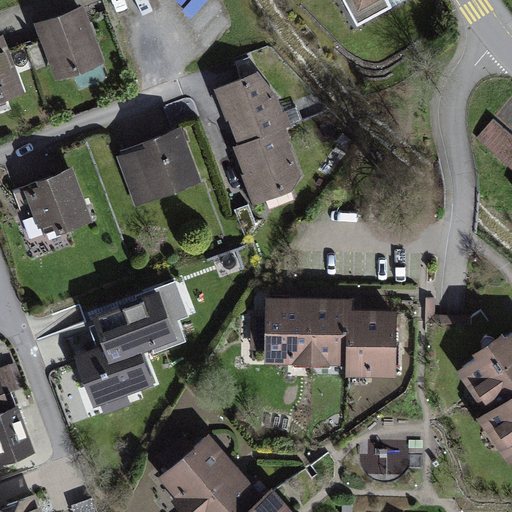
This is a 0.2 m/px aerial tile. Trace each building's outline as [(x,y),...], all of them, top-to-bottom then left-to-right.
[(219,0),(187,0),(177,11),(211,44),(237,18),(219,0)] [(383,0),(340,0),(350,18),(383,0)] [(79,11),(32,28),(54,87),(101,69),(79,11)] [(0,42),(0,105),(21,98),(0,42)] [(262,76),(212,95),(233,152),(283,133),(262,76)] [(511,134),(493,118),(476,137),(511,167),(511,134)] [(303,186),(283,133),(233,152),(231,152),(251,205),(303,186)] [(198,186),(178,134),(117,157),(136,209),(198,186)] [(91,229),(70,174),(24,191),(44,246),(91,229)] [(79,350),(98,401),(157,379),(139,331),(147,328),(136,298),(91,315),(101,342),(79,350)] [(311,299),(267,299),(267,365),(311,365),(311,299)] [(352,299),(311,299),(311,365),(348,367),(351,313),(352,299)] [(396,312),(351,313),(348,367),(348,378),(397,378),(396,312)] [(511,329),(456,368),(486,410),(511,392),(511,329)] [(0,417),(7,415),(1,399),(19,392),(11,370),(0,374),(0,417)] [(511,392),(486,410),(476,417),(506,459),(511,454),(511,392)] [(15,412),(7,415),(0,417),(0,468),(31,457),(15,412)] [(236,464),(209,433),(155,480),(182,511),(236,464)] [(242,511),(263,494),(236,464),(182,511),(242,511)] [(293,511),(271,487),(263,494),(242,511),(293,511)] [(0,511),(36,511),(31,498),(0,509),(0,511)]
